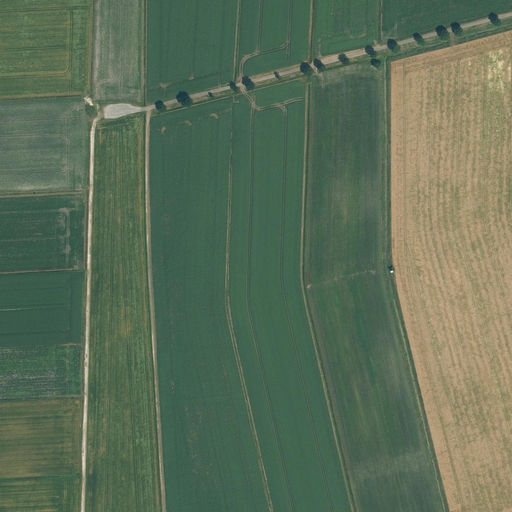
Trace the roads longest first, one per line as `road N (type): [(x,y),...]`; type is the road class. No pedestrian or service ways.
road 1 (track): [(148,108),(164,511)]
road 2 (unclassified): [(511,14),(123,110)]
